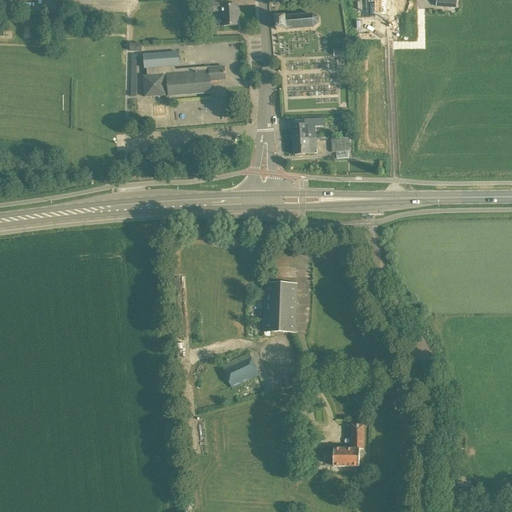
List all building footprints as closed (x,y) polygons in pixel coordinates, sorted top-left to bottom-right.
[(237,11),(239,11),(238,5),(224,6),(223,0),(205,1),(206,13),(214,13),(213,12),(222,11),(223,26),(238,25),(237,11)] [(386,0),(369,0),(370,15),(387,15),(386,0)] [(314,27),(318,23),(318,17),(313,14),(285,16),(285,17),(275,18),(276,25),(276,30),(314,27)] [(142,46),(142,43),(130,43),(130,51),(142,51),(142,46)] [(211,80),(225,79),(224,66),(210,68),(210,67),(175,70),(175,67),(180,66),(179,52),(143,55),(144,69),(147,69),(147,76),(143,76),(145,97),(165,95),(165,94),(169,93),(169,96),(212,93),(211,80)] [(293,140),(308,139),(316,139),(315,127),(318,127),(317,119),(304,120),(304,124),(292,125),(293,140)] [(332,152),(349,151),(349,137),(331,138),(332,152)] [(308,139),(293,140),(294,155),(317,153),(316,139),(308,139)] [(295,333),(297,285),(265,284),(263,332),(295,333)] [(221,366),(223,371),(231,388),(258,375),(248,354),(221,366)] [(283,377),(287,389),(293,387),(290,375),(283,377)] [(190,411),(177,411),(177,419),(190,418),(190,411)] [(363,450),(364,425),(352,425),(351,449),(334,449),(334,467),(359,467),(360,450),(363,450)]
